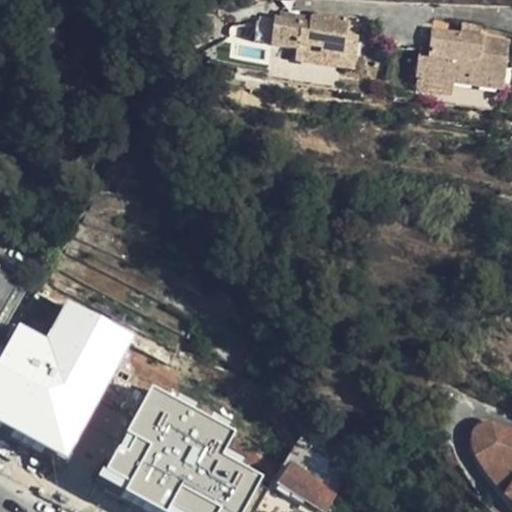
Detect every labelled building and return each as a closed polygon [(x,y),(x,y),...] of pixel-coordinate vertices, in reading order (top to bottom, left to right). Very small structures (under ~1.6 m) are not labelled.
[(298,62),(327,66),(328,55),(346,58),(349,40),(357,41),(360,21),(319,15),(317,15),(314,16),(313,17),(311,18),(310,20),(309,25),(274,19),(270,47),(299,51),(298,62)] [(509,39),(481,35),(480,45),(458,42),(459,33),(429,30),(426,57),(420,56),(416,90),(455,94),(457,82),(503,87),(509,39)] [(480,45),(481,35),(459,33),(458,42),(480,45)] [(346,58),(355,60),(357,41),(349,40),(346,58)] [(328,55),(327,66),(354,69),(355,60),(346,58),(328,55)] [(29,306),(45,278),(0,254),(0,358),(10,340),(13,336),(29,306)] [(52,293),(56,287),(49,283),(45,289),(52,293)] [(42,326),(30,320),(22,335),(34,342),(42,326)] [(82,375),(118,396),(133,372),(138,362),(125,356),(130,345),(104,331),(98,341),(93,338),(85,354),(91,357),(82,375)] [(199,337),(191,333),(186,342),(193,346),(199,337)] [(33,352),(10,340),(0,358),(0,410),(10,416),(23,393),(10,386),(13,379),(16,381),(33,352)] [(138,362),(133,372),(144,379),(149,369),(138,362)] [(149,407),(147,410),(159,417),(177,383),(166,377),(149,407)] [(194,391),(177,383),(159,417),(197,437),(223,389),(202,377),(194,391)] [(26,387),(16,381),(13,379),(10,386),(23,393),(26,387)] [(289,453),(296,440),(276,404),(265,410),(289,453)] [(10,416),(0,410),(0,425),(4,427),(10,416)] [(511,430),(492,421),(488,420),(483,420),(479,422),(476,425),(472,428),(471,432),(470,437),(469,450),(489,484),(502,497),(503,496),(511,485),(511,430)] [(289,453),(284,462),(287,464),(287,465),(276,484),(260,511),(284,511),(287,508),(293,511),(324,511),(343,477),(327,467),(322,474),(306,464),(313,451),(296,440),(289,453)] [(511,485),(503,496),(511,503),(511,485)]
